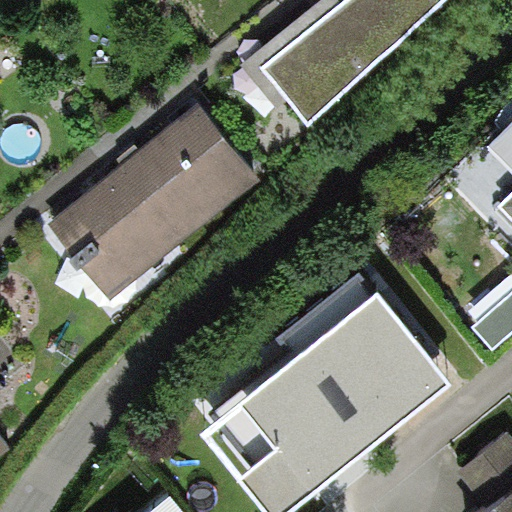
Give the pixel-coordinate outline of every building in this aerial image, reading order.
[(307,0),(243,52),(279,96),(289,88),(308,111),(427,0),(307,0)] [(264,167),(202,91),(49,213),(111,290),(264,167)] [(511,183),(500,196),(511,207),(511,183)] [(286,346),(208,408),(281,498),(450,364),(361,254),(270,327),(286,346)] [(511,425),(508,421),(459,461),(485,492),(511,470),(511,425)] [(0,445),(10,437),(0,424),(0,445)] [(511,511),(511,470),(485,492),(463,509),(465,511),(511,511)] [(148,511),(138,500),(122,511),(148,511)]
